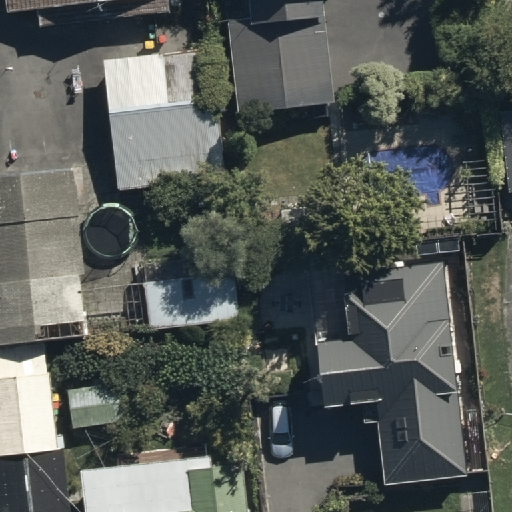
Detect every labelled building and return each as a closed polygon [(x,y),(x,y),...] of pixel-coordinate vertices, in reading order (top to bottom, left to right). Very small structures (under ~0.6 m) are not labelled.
[(39,18),(41,35),(167,22),(164,0),(0,0),(1,8),(7,7),(8,21),(39,18)] [(250,0),(253,29),(230,31),(238,119),(335,109),(324,0),(250,0)] [(511,0),(481,0),(485,51),(511,48),(511,0)] [(214,61),(105,68),(119,198),(196,190),(199,215),(229,211),(214,61)] [(75,170),(0,176),(0,348),(90,341),(75,170)] [(380,419),(386,481),(468,474),(449,256),(344,266),(350,340),(320,343),(325,409),(363,406),(365,420),(380,419)] [(145,266),(151,339),(241,332),(235,258),(145,266)] [(48,354),(0,357),(0,464),(1,464),(3,504),(0,503),(0,511),(54,511),(62,505),(59,462),(56,462),(48,354)] [(136,387),(69,393),(72,436),(139,430),(136,387)] [(215,464),(81,479),(85,511),(248,511),(245,478),(217,482),(215,464)]
